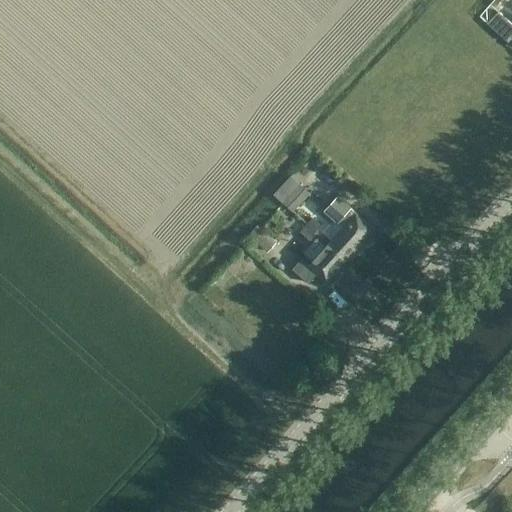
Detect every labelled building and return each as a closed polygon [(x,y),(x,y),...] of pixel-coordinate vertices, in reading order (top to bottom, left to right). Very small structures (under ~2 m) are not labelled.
[(511,37),(511,23),(501,13),(498,11),(487,22),(508,42),(511,37)] [(273,195),(292,212),(308,193),(289,176),(273,195)] [(329,247),(320,239),(307,253),(316,261),(312,266),(302,257),(292,268),(308,283),(319,271),(330,281),(376,229),(358,213),(358,214),(338,194),(324,210),(333,218),(321,232),(333,242),(329,247)] [(308,243),(322,226),(312,217),(297,234),(308,243)] [(248,235),(267,251),(275,242),(257,225),(248,235)]
